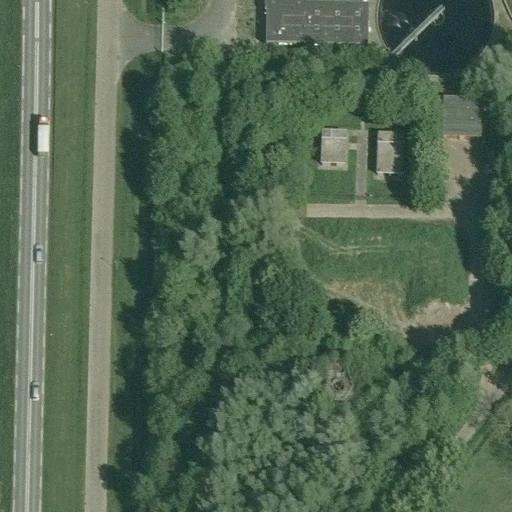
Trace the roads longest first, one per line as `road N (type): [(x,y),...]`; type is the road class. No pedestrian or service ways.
road 1 (unclassified): [(92,511),(103,0)]
road 2 (primary): [(26,511),(36,0)]
road 3 (unclassified): [(407,511),(511,368)]
